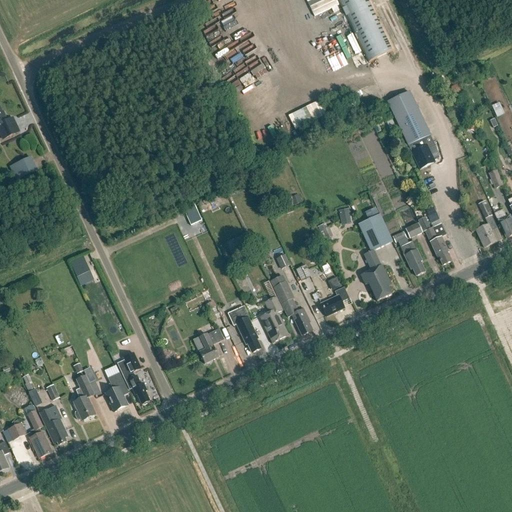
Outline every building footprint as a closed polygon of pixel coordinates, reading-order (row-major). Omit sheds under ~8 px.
[(338,0),(368,62),(396,49),(372,0),(338,0)] [(297,19),(322,7),(320,1),(295,13),(297,19)] [(307,35),(333,25),(331,20),(305,30),(307,35)] [(320,60),(344,46),(340,40),(316,55),(320,60)] [(315,71),(318,77),(343,68),(341,62),(315,71)] [(500,71),(511,69),(511,62),(498,65),(500,71)] [(386,104),(418,173),(434,165),(428,151),(434,148),(408,93),(386,104)] [(0,109),(0,133),(3,140),(19,133),(13,120),(6,123),(0,109)] [(31,159),(16,165),(22,178),(37,171),(31,159)] [(485,166),(494,191),(502,188),(493,163),(485,166)] [(426,213),(431,225),(441,221),(435,208),(426,213)] [(342,223),(350,221),(349,216),(351,215),(350,210),(339,212),(342,223)] [(376,210),(366,214),(369,221),(379,216),(376,210)] [(498,222),(506,239),(511,236),(511,220),(510,216),(506,218),(503,211),(495,215),(498,222)] [(198,215),(189,219),(192,226),(202,222),(198,215)] [(369,285),(377,303),(392,296),(388,288),(391,287),(382,267),(381,268),(374,253),(394,243),(381,216),(359,226),(372,253),(364,256),(372,272),(361,277),(365,287),(369,285)] [(491,218),(485,221),(487,226),(475,232),(484,250),(497,243),(491,232),(497,230),(491,218)] [(439,259),(442,267),(451,263),(446,253),(448,252),(441,238),(447,236),(442,225),(430,230),(426,221),(421,224),(425,232),(437,259),(439,259)] [(318,227),(321,233),(324,232),(326,237),(332,234),(329,227),(329,228),(327,223),(318,227)] [(406,230),(411,239),(424,233),(420,224),(406,230)] [(392,238),(395,244),(405,239),(402,233),(392,238)] [(240,238),(244,247),(251,244),(247,235),(240,238)] [(412,270),(416,278),(425,274),(420,264),(422,263),(412,243),(400,249),(411,271),(412,270)] [(274,261),(279,270),(288,266),(284,256),(274,261)] [(78,278),(90,272),(83,258),(71,264),(78,278)] [(294,271),(299,282),(308,278),(304,267),(294,271)] [(337,276),(327,281),(332,290),(342,285),(337,276)] [(292,317),(302,337),(312,332),(309,325),(309,324),(303,311),(298,314),(281,279),(271,284),(288,318),(288,319),(292,317)] [(321,306),(327,318),(344,310),(341,304),(350,300),(344,289),(335,294),(337,298),(321,306)] [(221,317),(211,297),(203,300),(213,321),(221,317)] [(278,299),(266,304),(271,314),(262,319),(273,344),(289,337),(279,315),(284,312),(278,299)] [(249,345),(253,354),(260,351),(256,342),(258,341),(248,319),(247,319),(242,308),(228,315),(234,328),(241,324),(247,337),(243,339),(246,346),(249,345)] [(211,364),(212,362),(219,358),(213,346),(224,341),(219,330),(207,336),(200,339),(206,351),(200,354),(205,365),(206,365),(208,365),(211,364)] [(143,384),(141,386),(137,377),(135,378),(133,374),(141,370),(134,355),(124,359),(125,362),(117,365),(129,391),(132,390),(135,397),(137,396),(142,406),(143,405),(145,406),(147,405),(148,403),(150,402),(145,393),(147,392),(143,384)] [(82,364),(75,365),(76,373),(83,371),(82,364)] [(105,395),(114,414),(128,407),(123,397),(129,395),(123,382),(119,374),(108,380),(112,387),(113,391),(105,395)] [(35,391),(29,377),(23,379),(24,380),(23,381),(29,394),(35,391)] [(81,421),(82,422),(96,416),(88,398),(94,396),(89,386),(85,377),(77,381),(81,389),(76,391),(80,401),(74,404),(78,412),(75,413),(75,416),(77,420),(79,422),(81,421)] [(53,383),(46,387),(52,400),(60,397),(53,383)] [(35,431),(44,426),(35,409),(25,414),(35,431)] [(40,415),(46,427),(54,445),(57,443),(59,447),(67,443),(65,439),(68,438),(60,421),(55,423),(49,410),(40,415)] [(22,423),(8,429),(13,442),(27,435),(22,423)] [(30,439),(39,460),(52,454),(43,433),(30,439)] [(0,473),(9,469),(4,457),(10,454),(5,443),(0,445),(0,473)]
